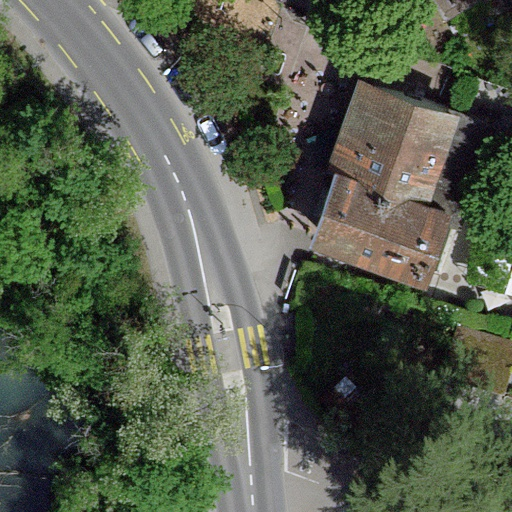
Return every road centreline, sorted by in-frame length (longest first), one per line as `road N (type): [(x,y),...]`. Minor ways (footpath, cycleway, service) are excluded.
road 1 (tertiary): [(50,0),(131,98),(185,198),(230,351),(248,454)]
road 2 (residential): [(248,454),(385,511)]
